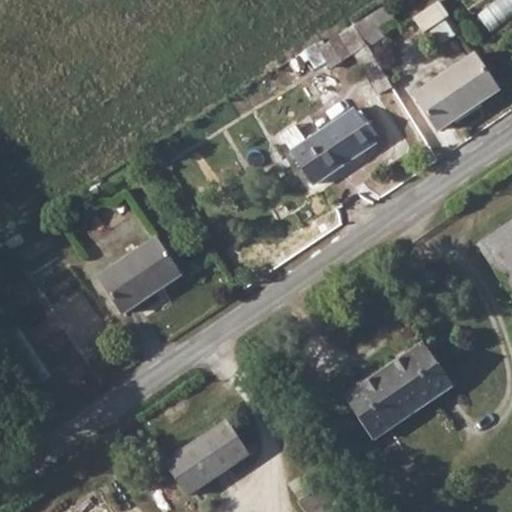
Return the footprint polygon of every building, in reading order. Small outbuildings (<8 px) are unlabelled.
[(422,33),(427,29),(444,18),(448,15),(437,0),(412,17),(422,33)] [(493,29),(511,15),(511,0),(500,0),(482,13),(493,29)] [(354,25),(316,50),(324,62),(328,69),(352,55),(377,94),(391,86),(367,47),(354,25)] [(472,55),(414,95),(438,130),(497,90),(472,55)] [(305,141),(290,151),(290,152),(313,184),(374,142),(351,109),(305,141)] [(511,297),(511,218),(475,243),(511,297)] [(155,237),(96,277),(122,313),(179,274),(155,237)] [(423,341),(343,396),(371,437),(451,382),(423,341)] [(226,419),(162,462),(185,495),(248,452),(226,419)] [(323,484),(298,500),(306,511),(330,511),(339,506),(323,484)]
